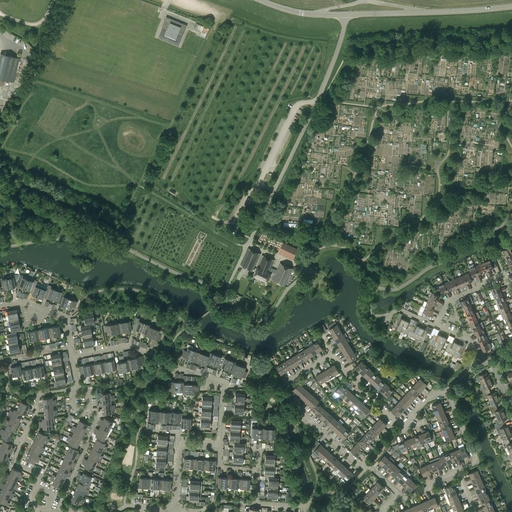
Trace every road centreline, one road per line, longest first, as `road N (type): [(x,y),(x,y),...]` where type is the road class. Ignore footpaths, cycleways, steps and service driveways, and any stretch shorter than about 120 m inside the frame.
road 1 (unclassified): [(248,243),(318,98),(342,14)]
road 2 (residential): [(403,499),(286,391),(334,356)]
road 3 (residential): [(458,470),(476,461),(447,392),(432,395),(401,425)]
road 4 (residential): [(37,486),(38,477),(13,461),(37,411),(35,395),(71,390)]
road 5 (residential): [(203,377),(128,345),(72,356)]
